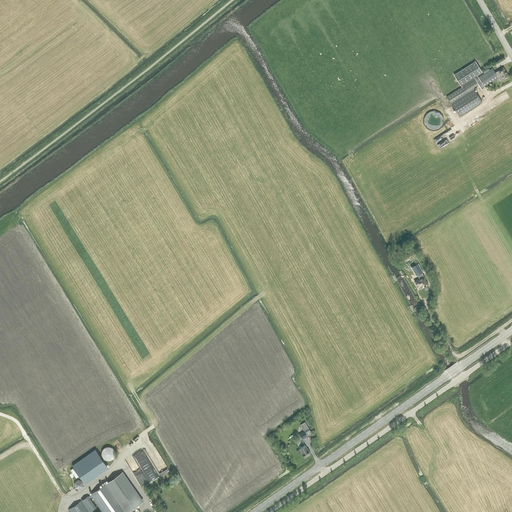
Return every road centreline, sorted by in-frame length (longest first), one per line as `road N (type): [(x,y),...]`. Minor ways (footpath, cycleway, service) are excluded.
road 1 (primary): [(255,511),(511,330)]
road 2 (unclassified): [(269,511),(511,341)]
